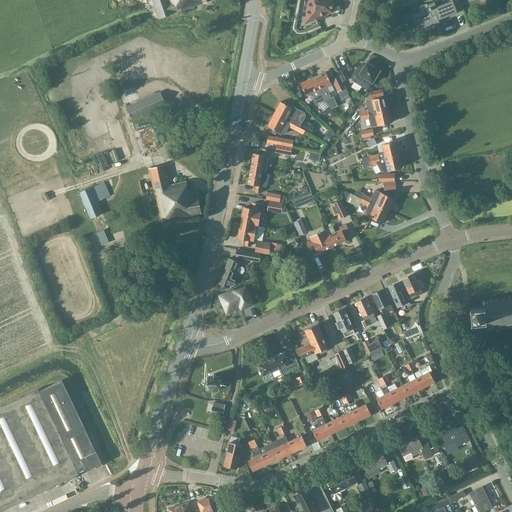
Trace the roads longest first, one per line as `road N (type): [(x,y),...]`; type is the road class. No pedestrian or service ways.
road 1 (tertiary): [(449,237),(231,340),(206,345),(183,338)]
road 2 (tertiary): [(183,338),(214,232),(243,77)]
road 3 (residential): [(460,389),(265,482),(220,481)]
road 4 (track): [(0,381),(49,357),(84,361),(130,463),(143,469)]
road 5 (residential): [(449,237),(418,161),(397,64)]
road 6 (residential): [(460,389),(433,323),(449,237)]
road 7 (tertiary): [(143,469),(183,338)]
road 8 (residential): [(397,64),(511,17)]
